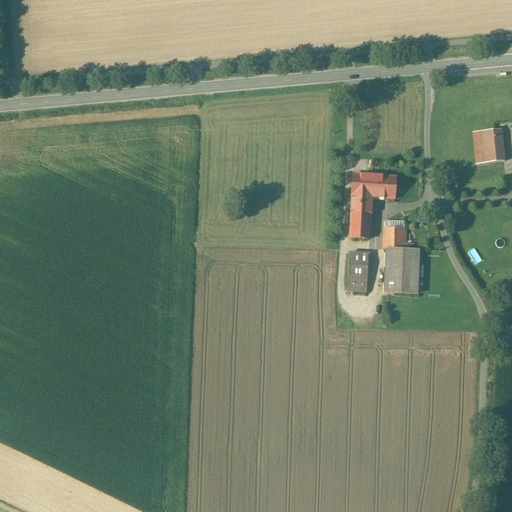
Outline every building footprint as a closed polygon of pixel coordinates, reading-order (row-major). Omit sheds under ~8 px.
[(473,132),(474,141),(495,139),(494,130),(473,132)] [(500,130),(494,130),(495,139),(474,141),(476,164),(503,162),(500,130)] [(351,197),(371,197),(394,199),(395,178),(352,175),(351,197)] [(371,197),(351,197),(349,238),(369,239),(371,197)] [(383,250),(386,250),(412,251),(412,244),(403,244),(404,229),(384,229),(383,250)] [(418,251),(412,251),(386,250),(384,293),(416,295),(418,251)] [(368,255),(348,254),(346,292),(366,293),(368,255)]
